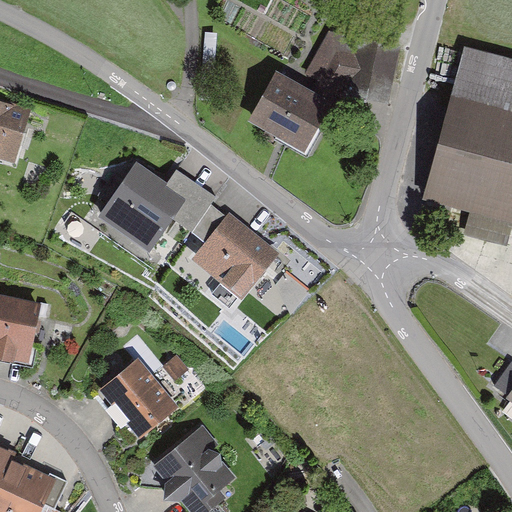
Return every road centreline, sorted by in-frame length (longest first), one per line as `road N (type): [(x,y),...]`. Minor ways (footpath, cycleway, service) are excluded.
road 1 (residential): [(436,0),(384,189),(377,256)]
road 2 (residential): [(377,256),(396,314),(511,476)]
road 3 (unclassified): [(174,123),(336,245),(377,256)]
road 4 (unclassified): [(0,9),(94,62),(174,123)]
road 5 (residential): [(174,123),(110,112),(0,75)]
road 6 (residential): [(113,511),(73,436),(0,393)]
road 7 (residential): [(377,256),(436,263),(511,311)]
